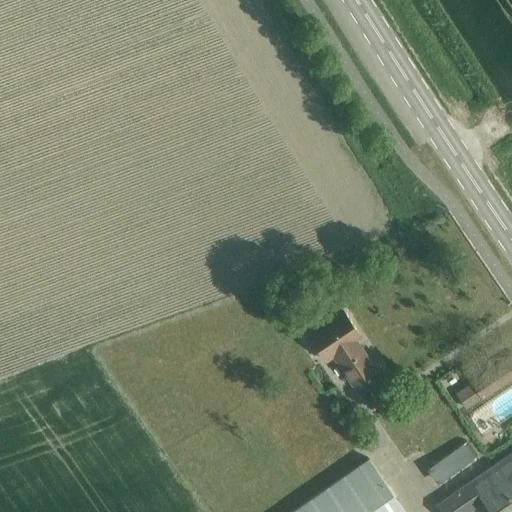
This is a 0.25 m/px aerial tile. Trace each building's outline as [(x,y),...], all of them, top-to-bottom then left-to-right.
[(363,336),(343,307),(307,331),(327,360),(333,356),(353,385),(378,368),(358,339),(363,336)] [(511,362),(510,359),(470,386),(480,401),(511,379),(511,362)] [(466,441),(427,468),(437,483),(476,455),(466,441)] [(486,511),(511,511),(511,453),(436,507),(438,511),(471,511),(481,505),(486,511)] [(405,511),(368,458),(335,481),(290,511),(405,511)]
